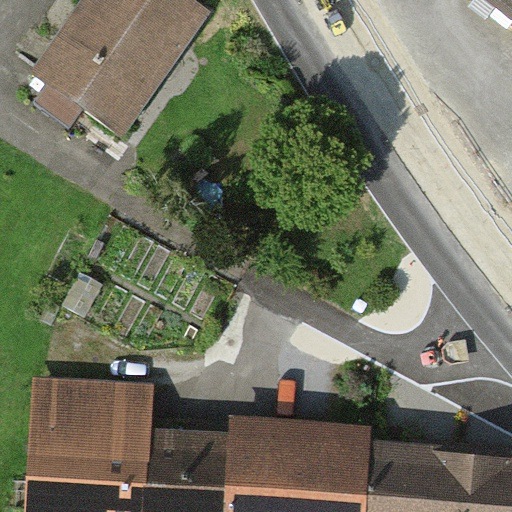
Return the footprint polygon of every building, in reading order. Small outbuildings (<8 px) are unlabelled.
[(125,138),(216,4),(210,0),(72,0),(25,70),(125,138)] [(511,0),(498,0),(511,10),(511,0)] [(155,382),(33,374),(24,511),(226,511),(231,435),(152,431),(155,382)] [(359,511),(366,423),(237,414),(229,511),(359,511)] [(446,511),(450,447),(365,442),(360,511),(446,511)] [(511,511),(511,450),(450,447),(446,511),(511,511)]
